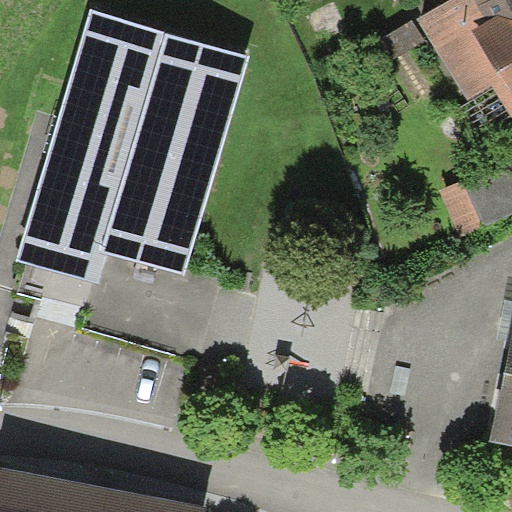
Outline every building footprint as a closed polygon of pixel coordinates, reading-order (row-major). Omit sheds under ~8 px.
[(511,0),(449,0),(440,5),(419,23),(469,100),(490,86),(511,117),(511,116),(511,0)] [(90,6),(12,253),(92,278),(101,251),(177,275),(247,55),(90,6)] [(511,154),(438,188),(460,235),(511,211),(511,154)] [(511,340),(491,439),(511,443),(511,340)] [(0,463),(0,464),(0,511),(210,511),(212,507),(0,463)]
